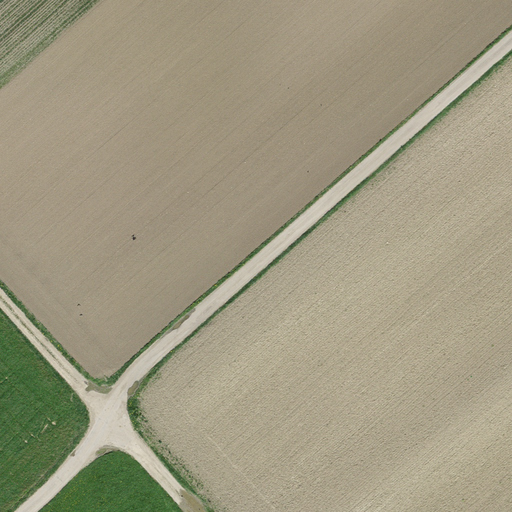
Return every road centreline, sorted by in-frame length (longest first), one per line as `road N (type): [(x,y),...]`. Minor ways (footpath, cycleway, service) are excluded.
road 1 (track): [(106,415),(180,328),(511,31)]
road 2 (track): [(106,415),(0,297)]
road 3 (track): [(106,415),(195,511)]
road 4 (track): [(106,415),(87,447),(24,511)]
